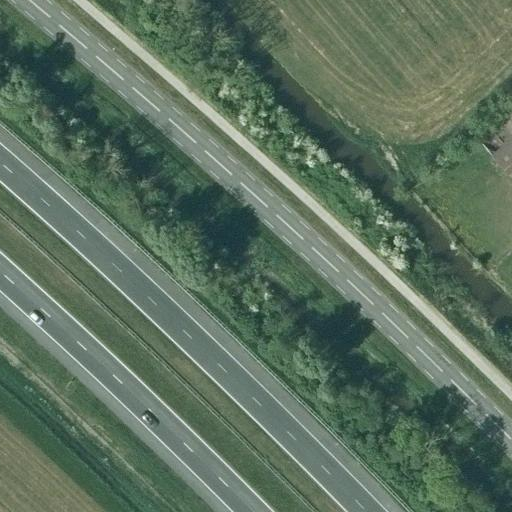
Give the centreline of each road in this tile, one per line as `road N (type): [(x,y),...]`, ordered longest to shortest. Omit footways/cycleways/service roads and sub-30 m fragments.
road 1 (tertiary): [(511,439),(355,287),(28,0)]
road 2 (motorway): [(358,511),(0,170)]
road 3 (motorway): [(0,277),(243,511)]
